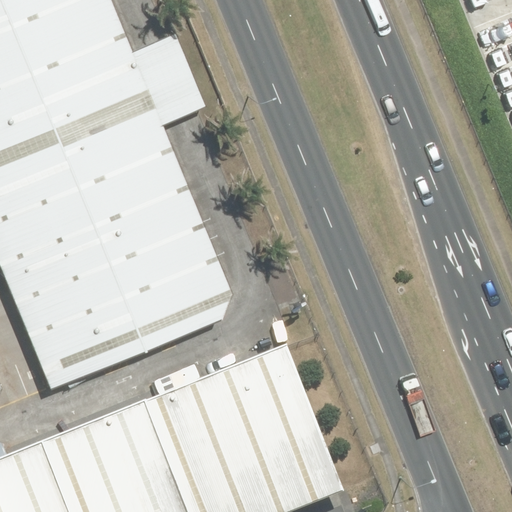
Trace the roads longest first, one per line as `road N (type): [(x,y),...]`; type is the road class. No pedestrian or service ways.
road 1 (unknown): [(105,0),(220,278),(216,333),(190,355),(15,424)]
road 2 (primary): [(455,504),(247,0)]
road 3 (primary): [(383,0),(511,309)]
